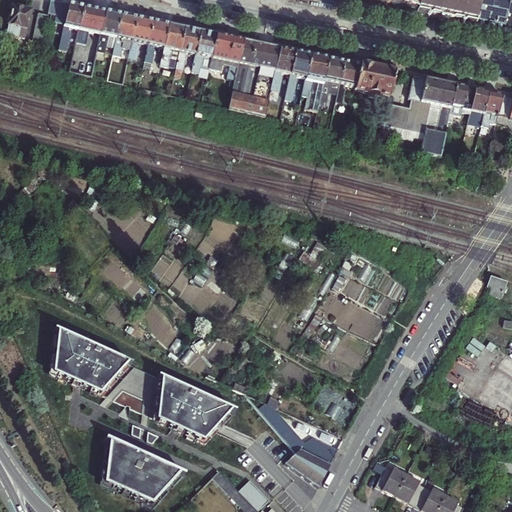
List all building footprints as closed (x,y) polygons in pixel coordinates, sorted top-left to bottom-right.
[(391,10),(415,15),(417,0),(343,0),(350,2),(351,0),(368,0),(371,2),(377,3),(391,10)] [(417,0),(415,15),(473,28),(478,0),(417,0)] [(510,35),(511,23),(511,2),(501,0),(478,0),(473,28),(510,35)] [(78,30),(82,9),(51,3),(48,16),(56,17),(54,25),(63,27),(58,52),(66,54),(71,29),(78,30)] [(13,9),(12,9),(6,36),(24,40),(30,13),(25,12),(25,11),(23,11),(23,9),(14,7),(13,9)] [(100,37),(105,14),(82,9),(78,30),(78,33),(75,45),(86,47),(88,35),(100,37)] [(116,40),(121,17),(105,14),(100,37),(96,54),(104,56),(107,42),(106,41),(106,38),(116,40)] [(42,46),(48,17),(38,15),(34,39),(36,39),(35,45),(42,46)] [(130,51),(136,21),(121,17),(116,40),(112,58),(119,59),(122,49),(123,50),(124,51),(127,51),(128,51),(130,51)] [(137,45),(147,47),(152,24),(136,21),(130,51),(126,67),(134,68),(138,49),(137,47),(137,45)] [(153,48),(163,51),(168,28),(152,24),(147,47),(144,64),(151,66),(154,52),(153,51),(153,48)] [(178,54),(183,31),(168,28),(163,51),(159,68),(167,69),(170,56),(168,55),(168,52),(178,54)] [(194,58),(199,34),(183,31),(178,54),(173,78),(179,79),(181,73),(182,73),(185,59),(184,57),(184,55),(194,58)] [(208,71),(209,69),(215,37),(199,34),(194,58),(191,75),(198,77),(200,69),(208,71)] [(227,81),(234,83),(243,43),(215,37),(209,69),(211,72),(217,73),(221,72),(222,67),(230,69),(227,81)] [(264,120),(268,100),(278,51),(243,43),(234,83),(228,111),(264,120)] [(279,75),(289,77),(294,54),(278,51),(268,100),(277,102),(281,80),(279,77),(279,75)] [(305,80),(310,57),(294,54),(289,77),(284,103),(290,104),(292,103),(296,82),(295,80),(296,78),(305,80)] [(316,115),(327,61),(310,57),(305,80),(301,99),(306,99),(303,112),(316,115)] [(72,60),(69,75),(91,80),(94,65),(72,60)] [(335,104),(344,65),(327,61),(316,115),(323,117),(324,110),(325,110),(327,102),(335,104)] [(354,89),(359,68),(344,65),(335,104),(334,109),(341,111),(345,92),(343,90),(344,87),(354,89)] [(166,77),(167,69),(159,68),(158,75),(166,77)] [(354,89),(354,91),(367,94),(370,97),(374,98),(377,96),(388,98),(393,75),(359,68),(354,89)] [(198,78),(207,80),(208,71),(200,69),(198,77),(198,78)] [(410,102),(408,111),(387,106),(380,135),(412,142),(412,139),(421,141),(418,156),(438,160),(448,115),(454,88),(412,79),(407,101),(410,102)] [(461,114),(468,116),(469,112),(474,92),(454,88),(448,115),(460,118),(461,114)] [(487,95),(474,92),(469,112),(476,114),(474,123),(477,123),(477,126),(480,127),(487,95)] [(496,118),(500,98),(487,95),(480,127),(480,128),(487,130),(489,124),(494,126),(496,118)] [(511,100),(500,98),(496,118),(507,120),(507,121),(511,122),(511,100)] [(334,109),(335,104),(327,102),(325,110),(334,112),(334,109)] [(121,241),(133,251),(143,239),(130,229),(121,241)] [(150,247),(162,247),(162,238),(150,237),(150,247)] [(315,244),(310,254),(303,251),(298,262),(316,271),(326,249),(315,244)] [(489,296),(500,299),(504,285),(490,281),(487,289),(491,290),(489,296)] [(127,366),(57,334),(52,375),(99,397),(127,366)] [(230,413),(160,381),(155,422),(202,443),(230,413)] [(254,409),(260,403),(242,395),(254,409)] [(299,452),(313,459),(317,451),(301,442),(274,410),(264,405),(257,412),(295,455),(299,452)] [(141,431),(133,427),(131,437),(140,441),(141,431)] [(158,438),(148,434),(147,444),(151,446),(158,438)] [(102,441),(106,442),(101,484),(147,507),(177,475),(181,477),(181,475),(103,439),(102,441)] [(300,477),(316,489),(317,488),(328,467),(336,452),(321,443),(317,451),(313,459),(299,452),(295,455),(283,465),(300,477)] [(459,501),(447,495),(435,489),(433,492),(419,484),(421,481),(396,467),(394,471),(387,467),(377,486),(425,511),(462,511),(465,509),(457,505),(459,501)] [(259,511),(254,507),(252,509),(250,507),(230,488),(216,472),(209,479),(236,506),(235,508),(239,511),(259,511)] [(242,476),(230,488),(250,507),(262,496),(242,476)]
